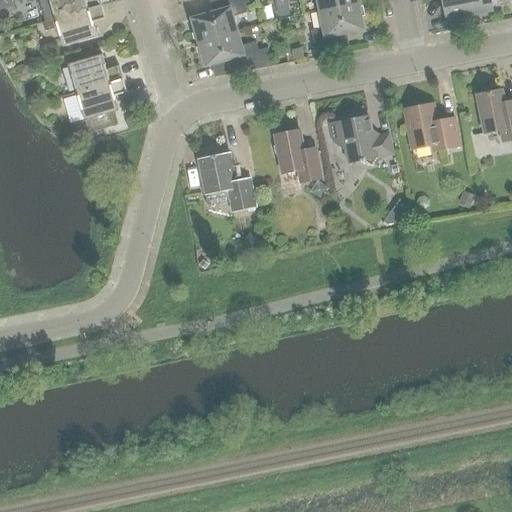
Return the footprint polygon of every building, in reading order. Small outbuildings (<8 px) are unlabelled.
[(12,0),(0,0),(3,9),(14,5),(12,0)] [(55,19),(101,5),(99,0),(38,0),(45,22),(55,19)] [(191,19),(198,43),(237,32),(233,17),(247,13),(244,4),(249,3),(248,0),(214,0),(218,11),(191,19)] [(316,0),(319,12),(359,4),(357,0),(316,0)] [(492,11),(489,0),(442,0),(446,20),(492,11)] [(359,4),(319,12),(323,29),(311,31),(316,54),(345,48),(342,34),(364,30),(359,4)] [(101,5),(55,19),(45,22),(42,23),(45,32),(57,28),(63,47),(97,37),(93,23),(105,19),(101,5)] [(289,9),(277,12),(278,18),(290,16),(289,9)] [(232,59),(236,73),(273,66),(267,49),(258,51),(255,43),(242,47),(237,32),(198,43),(205,67),(232,59)] [(301,48),(291,51),(294,60),(303,57),(301,48)] [(68,65),(77,93),(123,79),(119,66),(106,70),(102,55),(68,65)] [(123,79),(77,93),(89,134),(114,126),(110,114),(118,111),(114,96),(127,93),(123,79)] [(502,90),(476,95),(484,134),(500,130),(503,142),(511,140),(511,110),(506,112),(502,90)] [(433,104),(404,110),(412,150),(439,144),(440,150),(460,147),(454,118),(441,121),(436,118),(433,104)] [(340,123),(326,125),(330,144),(344,152),(348,167),(361,163),(365,163),(371,167),(377,158),(393,155),(389,134),(379,136),(378,136),(371,131),(368,117),(340,123)] [(300,131),(275,136),(282,174),(298,171),(300,183),(321,179),(317,155),(305,157),(300,131)] [(204,159),(198,160),(205,195),(207,206),(230,202),(232,212),(256,208),(250,179),(236,182),(230,154),(223,155),(224,160),(220,160),(208,153),(204,159)] [(317,181),(309,193),(321,200),(328,189),(317,181)] [(467,194),(462,205),(469,208),(474,197),(467,194)] [(397,204),(384,222),(388,225),(408,220),(407,210),(397,204)] [(255,239),(248,248),(256,255),(264,246),(255,239)] [(203,261),(200,265),(205,270),(209,265),(203,261)]
